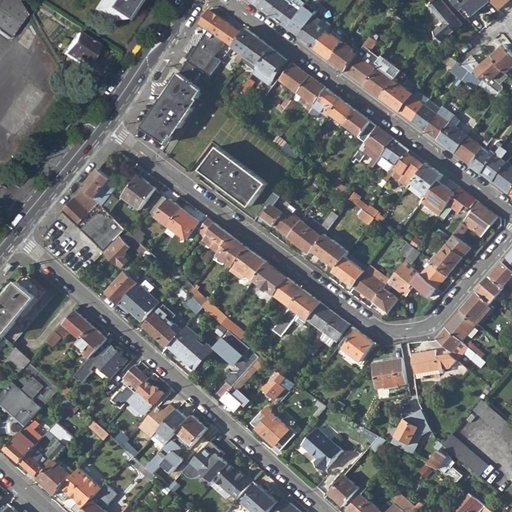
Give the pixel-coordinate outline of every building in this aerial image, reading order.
[(16,2),(13,0),(0,0),(0,34),(7,39),(25,16),(16,2)] [(101,0),(95,10),(113,21),(127,0),(101,0)] [(280,0),(261,0),(257,6),(269,15),(280,0)] [(305,4),(299,0),(280,0),(269,15),(287,28),(300,11),(305,4)] [(429,39),(436,47),(461,25),(440,0),(427,0),(426,2),(443,23),(433,32),(434,34),(429,39)] [(453,0),(451,2),(460,12),(465,7),(473,15),(490,1),(488,0),(453,0)] [(488,0),(490,1),(497,10),(509,0),(488,0)] [(225,42),(232,47),(242,34),(209,11),(207,13),(206,16),(201,23),(200,25),(201,26),(208,31),(180,73),(196,85),(204,72),(218,52),(225,42)] [(311,20),(300,11),(287,28),(298,37),(311,20)] [(386,17),(403,29),(406,25),(390,12),(386,17)] [(330,28),(314,16),(311,20),(298,37),(315,49),(327,33),(330,28)] [(234,61),(239,65),(241,62),(259,38),(246,29),(242,34),(232,47),(240,53),(234,61)] [(77,33),(63,54),(82,67),(96,46),(77,33)] [(331,37),(327,33),(315,49),(330,60),(343,43),(332,35),(331,37)] [(241,62),(255,72),(272,48),(259,38),(241,62)] [(377,43),(370,38),(360,51),(345,71),(364,86),(379,66),(376,64),(379,60),(370,52),(377,43)] [(352,49),(343,43),(330,60),(345,71),(360,51),(354,47),(352,49)] [(511,54),(504,46),(491,57),(506,74),(509,77),(511,79),(511,54)] [(273,81),(288,61),(272,48),(255,72),(240,91),(245,95),(260,76),(259,75),(261,72),(273,81)] [(204,72),(210,76),(225,57),(218,52),(204,72)] [(447,62),(453,66),(456,62),(444,53),(440,59),(446,64),(447,62)] [(401,71),(382,57),(379,60),(376,64),(379,66),(364,86),(380,98),(394,80),(401,71)] [(469,72),(472,74),(480,66),(472,57),(462,66),(469,72)] [(500,85),(509,77),(506,74),(491,57),(480,66),(472,74),(481,80),(499,93),(499,94),(503,89),(502,87),(500,85)] [(449,72),(462,81),(469,72),(462,66),(456,62),(453,66),(449,72)] [(280,81),(297,93),(309,77),(293,64),(280,81)] [(462,81),(474,90),(481,80),(472,74),(469,72),(462,81)] [(192,107),(203,90),(202,89),(196,85),(180,73),(174,82),(173,81),(169,81),(165,87),(166,89),(168,91),(145,126),(168,142),(178,127),(180,129),(194,108),(192,107)] [(309,77),(297,93),(301,97),(299,99),(305,103),(307,100),(312,105),(325,88),(309,77)] [(413,95),(394,80),(380,98),(400,113),(413,95)] [(314,107),(328,117),(330,114),(341,100),(327,90),(314,107)] [(309,110),(311,111),(314,107),(312,105),(307,100),(305,103),(299,99),(301,97),(297,93),(294,97),(291,101),(295,104),(298,101),(309,110)] [(495,101),(511,113),(511,112),(511,103),(500,94),(495,101)] [(425,104),(413,95),(400,113),(412,122),(425,104)] [(277,109),(282,113),(285,109),(291,101),(287,99),(282,106),(280,104),(277,109)] [(330,114),(345,125),(356,111),(341,100),(330,114)] [(440,109),(428,100),(425,104),(412,122),(424,130),(440,109)] [(295,104),(291,101),(285,109),(289,112),(295,104)] [(454,115),(443,106),(440,109),(424,130),(436,139),(449,122),(454,115)] [(371,122),(356,111),(345,125),(360,136),(358,139),(364,143),(376,127),(371,122)] [(467,136),(449,122),(436,139),(454,153),(467,136)] [(366,144),(364,143),(350,161),(353,163),(356,159),(359,161),(365,153),(373,159),(368,166),(372,169),(381,156),(394,139),(378,128),(366,144)] [(484,149),(467,136),(454,153),(471,166),(484,149)] [(277,137),(272,143),(281,150),(286,144),(277,137)] [(382,179),(386,182),(391,176),(410,151),(394,139),(381,156),(393,165),(382,179)] [(489,153),(484,149),(471,166),(481,173),(501,147),(502,146),(497,142),(489,153)] [(292,148),(286,143),(286,144),(281,150),(295,160),(299,155),(292,150),(292,148)] [(219,147),(201,170),(250,207),(267,184),(219,147)] [(507,151),(501,147),(481,173),(492,182),(507,163),(502,159),(507,151)] [(391,176),(408,188),(411,183),(426,163),(410,151),(391,176)] [(511,164),(511,163),(508,160),(507,163),(492,182),(508,193),(511,188),(511,166),(511,164)] [(425,194),(427,195),(437,182),(442,175),(426,163),(411,183),(425,194)] [(118,185),(99,170),(84,188),(99,203),(104,207),(110,213),(119,201),(111,195),(118,185)] [(155,189),(138,176),(123,197),(140,210),(155,189)] [(342,181),(338,177),(331,187),(347,198),(351,193),(340,184),(342,181)] [(427,195),(426,197),(422,203),(440,216),(444,210),(456,195),(437,182),(427,195)] [(407,189),(421,199),(425,194),(411,183),(408,188),(407,189)] [(84,188),(83,189),(63,212),(77,226),(90,214),(99,203),(84,188)] [(452,208),(459,213),(465,205),(469,208),(475,200),(460,189),(456,195),(444,210),(440,216),(444,219),(452,208)] [(275,192),(260,212),(265,215),(262,218),(273,226),(289,205),(280,199),(281,197),(275,192)] [(360,197),(354,193),(349,200),(350,200),(364,211),(367,207),(358,200),(360,197)] [(151,213),(169,227),(182,209),(169,199),(168,200),(163,197),(151,213)] [(463,223),(454,235),(447,243),(448,244),(463,257),(471,249),(459,239),(469,227),(481,238),(498,217),(479,203),(463,223)] [(295,210),(289,205),(273,226),(288,238),(301,220),(293,214),(295,210)] [(374,218),(381,224),(385,219),(376,213),(377,212),(369,205),(367,207),(364,211),(374,218)] [(459,213),(463,216),(469,208),(465,205),(459,213)] [(110,213),(104,207),(101,210),(98,207),(94,212),(97,215),(82,230),(104,252),(126,229),(110,213)] [(200,222),(182,209),(169,227),(187,240),(200,222)] [(288,238),(309,254),(312,251),(324,235),(338,217),(332,213),(321,227),(313,220),(308,226),(301,220),(288,238)] [(205,243),(219,253),(232,237),(209,219),(199,233),(207,240),(205,243)] [(140,232),(134,227),(129,232),(135,239),(140,232)] [(133,247),(141,255),(147,250),(135,239),(129,232),(126,229),(104,252),(121,267),(127,261),(130,259),(125,254),(130,249),(127,245),(129,242),(133,246),(133,247)] [(445,235),(438,230),(435,234),(442,239),(445,235)] [(312,251),(336,269),(344,257),(348,253),(324,235),(312,251)] [(225,262),(233,267),(247,249),(232,237),(219,253),(214,260),(223,264),(225,262)] [(401,253),(407,258),(408,257),(414,248),(408,244),(401,253)] [(448,244),(431,263),(447,276),(463,257),(448,244)] [(413,261),(420,253),(415,249),(414,248),(408,257),(413,261)] [(246,274),(254,281),(268,264),(247,249),(233,267),(232,269),(241,276),(243,272),(246,274)] [(333,272),(353,287),(364,272),(344,257),(336,269),(333,272)] [(408,257),(407,258),(387,284),(391,287),(405,297),(414,286),(411,284),(419,274),(410,266),(413,261),(408,257)] [(511,277),(511,262),(506,258),(490,277),(503,288),(511,277)] [(425,269),(420,275),(436,289),(447,276),(431,263),(428,260),(423,267),(425,269)] [(10,265),(8,263),(2,271),(5,274),(12,266),(10,265)] [(254,281),(274,296),(287,279),(268,264),(254,281)] [(180,271),(175,265),(169,272),(174,278),(180,271)] [(386,286),(365,271),(364,272),(353,287),(373,302),(384,288),(386,286)] [(105,293),(118,305),(137,284),(124,272),(105,293)] [(22,277),(0,303),(0,333),(4,337),(13,345),(13,344),(52,297),(29,276),(22,277)] [(181,276),(177,280),(179,282),(182,286),(189,293),(193,287),(181,276)] [(491,303),(504,288),(503,288),(490,277),(477,292),(491,303)] [(282,312),(285,314),(303,290),(287,279),(274,296),(287,305),(282,312)] [(127,309),(141,322),(159,303),(137,284),(118,305),(125,311),(127,309)] [(199,288),(196,284),(193,287),(189,293),(193,297),(203,306),(207,300),(209,298),(207,297),(205,299),(197,291),(199,288)] [(398,299),(384,288),(373,302),(388,313),(398,299)] [(298,314),(308,321),(321,304),(303,290),(285,314),(257,351),(261,354),(277,334),(281,336),(298,314)] [(475,322),(491,303),(477,292),(461,311),(475,322)] [(186,303),(197,314),(203,307),(203,306),(193,297),(186,303)] [(226,318),(207,300),(203,306),(203,307),(221,324),(226,318)] [(319,329),(309,343),(313,347),(319,339),(324,332),(337,316),(321,304),(308,321),(319,329)] [(144,326),(159,340),(171,327),(174,324),(168,318),(169,316),(161,308),(144,326)] [(82,357),(87,362),(90,358),(106,341),(107,339),(76,311),(48,342),(54,347),(62,338),(64,339),(71,331),(81,339),(78,343),(86,351),(84,353),(85,354),(82,357)] [(475,326),(459,312),(446,328),(462,342),(467,335),(471,338),(477,331),(474,328),(475,326)] [(337,342),(350,326),(337,316),(324,332),(337,342)] [(245,334),(226,318),(221,324),(229,331),(240,341),(245,335),(245,334)] [(309,329),(304,325),(297,334),(302,338),(309,329)] [(174,330),(171,327),(159,340),(168,347),(183,330),(178,326),(174,330)] [(199,338),(186,326),(183,330),(168,347),(194,370),(213,349),(207,345),(205,347),(197,341),(199,338)] [(361,362),(375,344),(352,327),(339,345),(361,362)] [(480,368),(486,362),(481,358),(466,345),(462,342),(446,328),(434,341),(447,352),(455,359),(461,352),(480,368)] [(250,349),(249,348),(240,341),(229,331),(222,339),(224,341),(219,348),(236,363),(235,364),(240,368),(237,372),(231,372),(227,376),(229,377),(225,381),(227,382),(226,383),(217,393),(223,398),(232,388),(233,388),(245,373),(252,366),(260,358),(255,353),(250,349)] [(254,344),(245,335),(240,341),(249,348),(250,349),(254,344)] [(323,342),(319,339),(313,347),(308,353),(313,356),(323,342)] [(127,360),(106,341),(90,358),(112,377),(127,360)] [(469,342),(466,345),(481,358),(485,353),(480,350),(479,350),(469,342)] [(6,361),(20,373),(29,363),(31,361),(17,348),(6,361)] [(413,355),(416,374),(438,370),(450,368),(457,360),(455,359),(447,352),(436,354),(435,351),(413,355)] [(398,386),(406,384),(402,358),(372,363),(377,389),(385,388),(385,389),(398,387),(398,386)] [(0,406),(25,427),(27,424),(59,389),(29,363),(20,373),(0,395),(0,406)] [(137,392),(146,382),(148,379),(149,379),(134,366),(121,381),(128,386),(125,390),(120,396),(118,394),(111,402),(113,404),(111,407),(113,409),(115,407),(120,411),(130,400),(137,392)] [(255,370),(252,366),(242,377),(233,388),(232,388),(223,398),(221,400),(235,412),(248,399),(238,390),(252,374),(255,370)] [(439,374),(438,370),(416,374),(417,379),(424,377),(424,376),(439,374)] [(285,388),(289,392),(296,385),(288,379),(277,371),(262,389),(274,400),(285,388)] [(118,384),(125,390),(128,386),(121,381),(118,384)] [(153,388),(146,382),(137,392),(130,400),(132,401),(135,398),(140,402),(135,407),(144,415),(154,403),(155,404),(163,394),(155,386),(153,388)] [(511,444),(511,426),(482,400),(473,410),(511,444)] [(140,427),(152,437),(154,435),(176,410),(169,404),(167,408),(162,409),(158,406),(140,427)] [(251,424),(256,429),(270,413),(272,412),(267,407),(259,414),(257,416),(251,424)] [(154,435),(166,445),(178,432),(189,419),(177,409),(176,410),(154,435)] [(288,429),(270,413),(256,429),(281,451),(296,434),(289,428),(288,429)] [(208,429),(193,415),(189,419),(178,432),(193,445),(208,429)] [(396,435),(391,443),(403,449),(406,451),(419,428),(400,418),(391,433),(396,435)] [(87,424),(104,440),(109,435),(104,429),(91,419),(87,424)] [(5,449),(20,462),(33,448),(43,438),(27,424),(25,427),(5,449)] [(317,428),(302,445),(318,459),(314,463),(323,472),(342,451),(317,428)] [(367,436),(375,442),(380,437),(370,431),(367,436)] [(431,447),(421,460),(426,463),(429,464),(442,445),(437,440),(433,432),(425,437),(431,447)] [(118,436),(116,439),(123,446),(128,441),(130,439),(125,434),(121,438),(118,436)] [(488,466),(451,435),(442,445),(454,455),(479,476),(488,466)] [(376,452),(386,440),(380,437),(375,442),(370,447),(376,452)] [(172,455),(175,452),(180,456),(185,450),(173,439),(165,448),(172,455)] [(47,454),(50,457),(54,461),(55,460),(67,446),(60,440),(47,454)] [(140,452),(128,441),(123,446),(133,454),(136,457),(140,452)] [(201,477),(203,476),(206,473),(214,480),(229,463),(221,456),(223,453),(211,442),(185,472),(188,474),(192,476),(197,477),(201,477)] [(451,457),(454,455),(442,445),(429,464),(440,470),(448,477),(456,483),(462,476),(452,467),(455,463),(453,462),(451,457)] [(34,449),(33,448),(20,462),(34,475),(41,467),(42,467),(40,465),(45,458),(41,455),(42,455),(35,449),(34,449)] [(164,464),(168,460),(160,452),(154,459),(147,467),(155,474),(164,464)] [(168,460),(164,464),(174,473),(185,461),(180,456),(175,452),(172,455),(168,460)] [(132,462),(136,457),(133,454),(128,459),(132,462)] [(145,456),(140,461),(143,463),(147,467),(154,459),(150,455),(147,458),(145,456)] [(41,467),(45,471),(54,461),(50,457),(42,467),(41,467)] [(132,462),(138,468),(143,463),(140,461),(136,457),(132,462)] [(38,479),(55,494),(72,476),(55,460),(54,461),(45,471),(38,479)] [(143,463),(138,468),(152,480),(156,475),(155,474),(147,467),(143,463)] [(216,480),(238,499),(254,482),(248,476),(246,478),(230,464),(216,480)] [(425,465),(418,472),(426,479),(432,471),(425,465)] [(72,509),(74,511),(80,511),(92,499),(97,494),(101,489),(78,469),(72,476),(55,494),(63,501),(70,493),(79,501),(72,509)] [(436,475),(443,481),(448,477),(440,470),(436,475)] [(359,489),(344,476),(329,493),(343,507),(359,489)] [(168,488),(174,482),(168,477),(163,483),(167,487),(168,488)] [(174,482),(168,488),(174,493),(180,487),(174,481),(174,482)] [(258,485),(254,482),(238,499),(237,501),(246,509),(249,505),(255,511),(269,511),(278,503),(258,484),(258,485)] [(97,494),(92,499),(80,511),(106,511),(103,509),(117,493),(106,484),(101,489),(97,494)] [(388,511),(416,511),(421,506),(417,503),(414,506),(398,493),(390,502),(394,505),(388,511)] [(492,511),(468,493),(458,505),(465,511),(492,511)] [(347,510),(348,511),(380,511),(381,511),(362,494),(347,510)] [(0,511),(8,503),(0,496),(0,511)] [(300,511),(288,501),(277,511),(300,511)] [(123,502),(116,508),(120,511),(121,511),(127,506),(123,502)] [(17,511),(8,503),(0,511),(17,511)]
